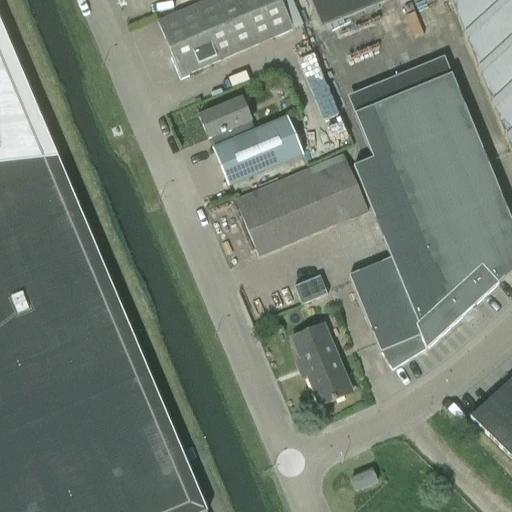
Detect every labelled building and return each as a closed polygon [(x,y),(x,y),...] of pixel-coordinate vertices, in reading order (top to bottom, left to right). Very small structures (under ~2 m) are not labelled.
[(218,0),(157,25),(173,60),(171,61),(180,83),(197,76),(196,74),(293,34),(278,0),(218,0)] [(307,0),(320,30),(394,0),(307,0)] [(511,0),(452,0),(450,1),(511,156),(511,0)] [(0,511),(206,511),(0,24),(0,511)] [(511,225),(444,60),(348,99),(373,161),(353,169),(391,261),(349,279),(380,354),(391,373),(425,349),(426,352),(511,273),(511,225)] [(220,149),(254,135),(250,125),(241,101),(230,106),(199,119),(209,142),(216,139),(220,149)] [(220,149),(213,152),(228,189),(301,158),(286,122),(254,135),(220,149)] [(344,157),(235,204),(257,255),(366,209),(344,157)] [(319,278),(293,289),(301,308),(326,297),(319,278)] [(322,327),(291,341),(319,408),(351,395),(322,327)] [(511,381),(470,420),(511,460),(511,381)] [(371,472),(350,481),(355,493),(376,484),(371,472)]
